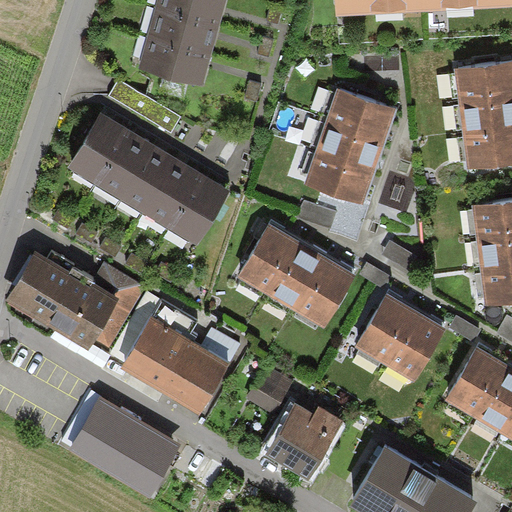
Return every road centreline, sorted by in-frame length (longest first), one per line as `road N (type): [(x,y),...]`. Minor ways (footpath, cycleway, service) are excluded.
road 1 (unclassified): [(326,511),(0,318)]
road 2 (residential): [(0,250),(79,0)]
road 3 (unknown): [(436,83),(478,292),(511,316)]
road 4 (unknown): [(59,65),(171,126)]
